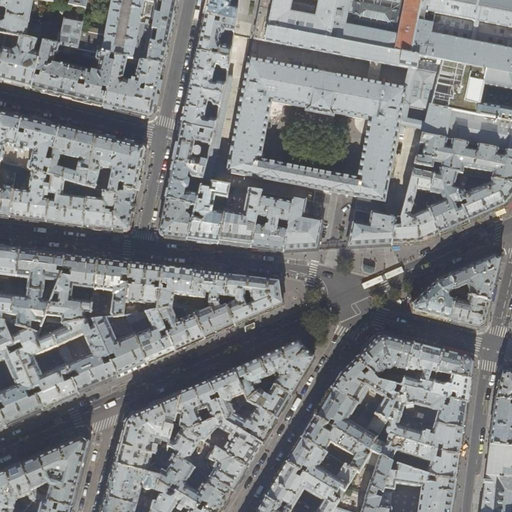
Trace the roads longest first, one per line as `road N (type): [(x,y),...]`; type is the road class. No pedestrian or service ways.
road 1 (secondary): [(350,296),(114,401)]
road 2 (residential): [(350,296),(347,333),(238,511)]
road 3 (residential): [(350,296),(313,272),(140,249)]
road 4 (secondary): [(511,225),(350,296)]
road 5 (residential): [(0,96),(163,136)]
road 6 (tertiary): [(491,346),(466,511)]
road 7 (unclassified): [(491,346),(382,317),(350,296)]
road 8 (residential): [(140,249),(0,230)]
road 9 (residential): [(190,0),(163,136)]
road 10 (secondary): [(114,401),(0,450)]
